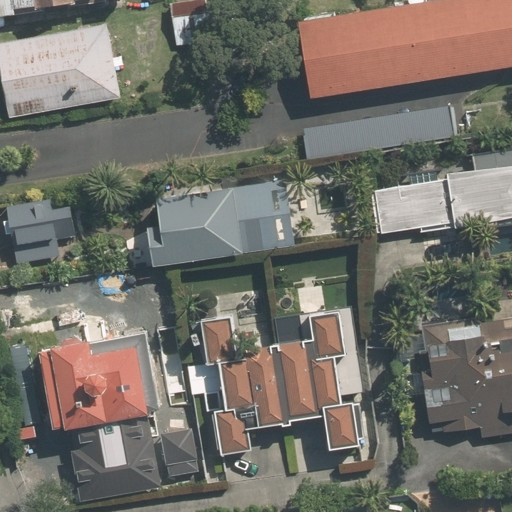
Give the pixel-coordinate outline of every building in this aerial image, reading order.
[(0,0),(0,9),(69,0),(0,0)] [(202,0),(175,0),(169,1),(176,50),(210,45),(202,0)] [(511,70),(511,0),(464,0),(298,25),(310,101),(511,70)] [(109,21),(0,39),(0,86),(5,116),(121,96),(109,21)] [(301,132),(306,158),(453,134),(448,107),(301,132)] [(511,149),(469,155),(472,169),(444,174),(445,181),(434,183),(432,173),(408,177),(409,186),(372,192),(379,235),(450,225),(451,230),(511,220),(511,149)] [(148,224),(154,265),(297,245),(287,179),(157,197),(161,222),(148,224)] [(51,198),(7,205),(16,261),(60,254),(57,238),(76,235),(71,204),(52,207),(51,198)] [(479,395),(486,433),(511,429),(511,316),(499,319),(498,311),(484,314),(495,381),(481,383),(484,395),(479,395)] [(286,422),(287,429),(291,428),(290,424),(323,419),(328,454),(360,449),(353,405),(342,406),(335,359),(346,358),(338,314),(308,318),(311,341),(275,345),(285,416),(286,422)] [(479,434),(486,433),(479,395),(484,395),(481,383),(495,381),(484,314),(418,323),(423,350),(417,351),(424,402),(434,400),(438,430),(477,424),(479,434)] [(286,422),(285,416),(275,345),(239,351),(234,317),(203,322),(210,366),(221,364),(228,411),(218,413),(224,457),(256,452),(252,427),(286,422)] [(149,329),(41,348),(54,428),(73,425),(81,470),(170,456),(149,329)]
